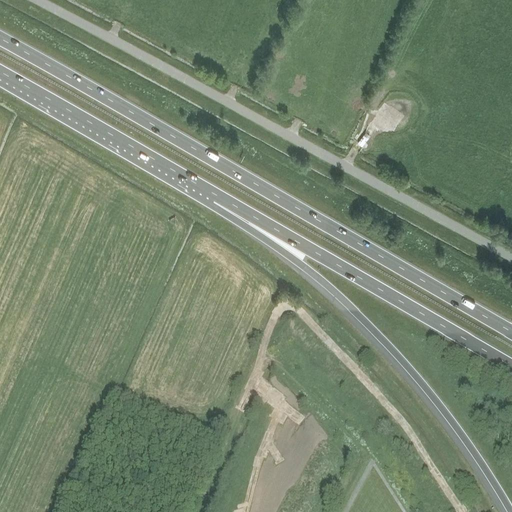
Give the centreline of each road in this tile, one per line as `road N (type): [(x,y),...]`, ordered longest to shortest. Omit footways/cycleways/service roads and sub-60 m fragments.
road 1 (trunk): [(511,333),(0,39)]
road 2 (unclassified): [(511,259),(33,0)]
road 3 (trunk): [(217,195),(332,289),(403,361),(459,429),(510,511)]
road 4 (trunk): [(217,195),(511,366)]
road 5 (trunk): [(0,72),(217,195)]
